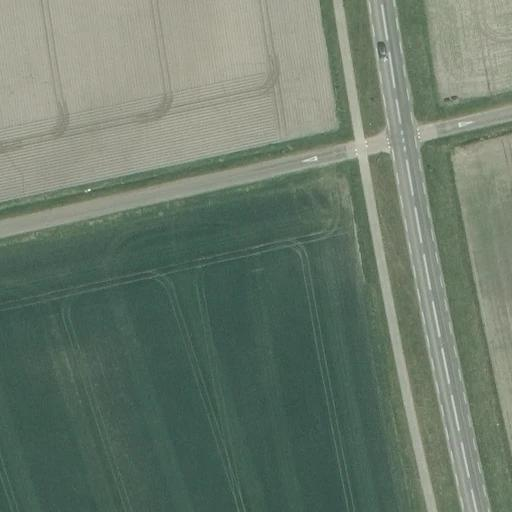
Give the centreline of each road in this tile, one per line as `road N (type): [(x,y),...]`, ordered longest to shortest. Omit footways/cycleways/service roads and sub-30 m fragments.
road 1 (unclassified): [(0,229),(402,138)]
road 2 (secondary): [(473,511),(402,138)]
road 3 (secondary): [(402,138),(380,0)]
